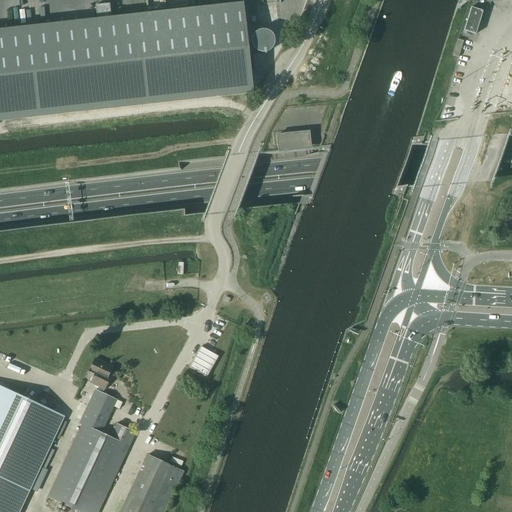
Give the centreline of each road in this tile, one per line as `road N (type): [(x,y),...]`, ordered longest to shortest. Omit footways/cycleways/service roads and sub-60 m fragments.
road 1 (trunk): [(0,221),(511,166)]
road 2 (trunk): [(511,146),(0,200)]
road 3 (unclassified): [(434,247),(483,118),(461,110),(394,297)]
road 4 (unclassified): [(222,281),(214,214),(242,141),(321,0)]
road 5 (primary): [(394,297),(316,511)]
road 6 (unclassified): [(358,511),(444,320)]
road 7 (primary): [(340,511),(407,341)]
road 8 (unknown): [(197,330),(95,339),(69,389)]
